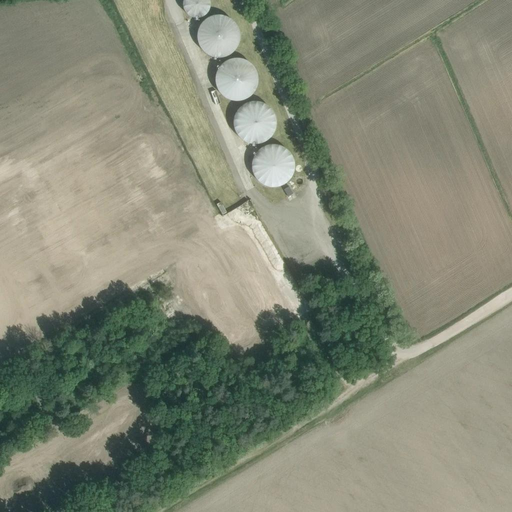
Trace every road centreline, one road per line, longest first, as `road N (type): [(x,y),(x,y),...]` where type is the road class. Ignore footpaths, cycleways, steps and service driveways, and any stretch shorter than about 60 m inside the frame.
road 1 (track): [(388,367),(155,511)]
road 2 (unclassified): [(388,367),(511,292)]
